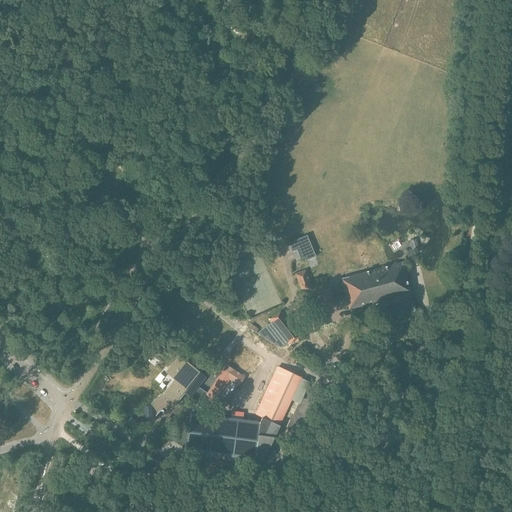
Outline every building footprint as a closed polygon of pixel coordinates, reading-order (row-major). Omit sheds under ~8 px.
[(306,235),(288,243),(291,252),(296,251),(300,259),(304,258),(305,261),(315,257),(306,235)] [(414,310),(401,263),(340,279),(348,309),(378,302),(381,313),(390,311),(391,316),(414,310)] [(304,270),(294,274),(301,293),(311,289),(304,270)] [(328,289),(316,292),(321,310),(333,307),(328,289)] [(270,322),(257,333),(280,349),(287,343),(289,346),(300,337),(280,311),(268,320),(270,322)] [(248,327),(242,336),(271,355),(273,353),(278,357),(282,350),(280,349),(257,333),(248,327)] [(162,395),(151,405),(157,412),(168,403),(173,405),(183,393),(187,388),(192,392),(204,378),(199,373),(197,376),(193,373),(192,370),(192,369),(190,368),(188,364),(182,359),(180,360),(178,358),(177,358),(180,361),(175,365),(173,363),(172,364),(174,365),(169,369),(173,373),(176,372),(179,376),(176,379),(176,378),(174,380),(162,395)] [(199,388),(189,403),(205,405),(211,406),(212,405),(212,404),(213,402),(214,402),(229,379),(239,386),(245,377),(226,364),(221,372),(219,370),(216,371),(214,374),(215,377),(217,378),(207,393),(199,388)] [(189,403),(167,437),(168,437),(186,449),(185,450),(225,455),(262,460),(263,460),(273,439),(274,436),(277,431),(280,424),(282,419),(300,381),(301,378),(284,370),(284,369),(278,367),(258,410),(264,413),(262,418),(260,422),(255,421),(242,420),(243,414),(231,412),(230,418),(203,415),(205,405),(189,403)]
